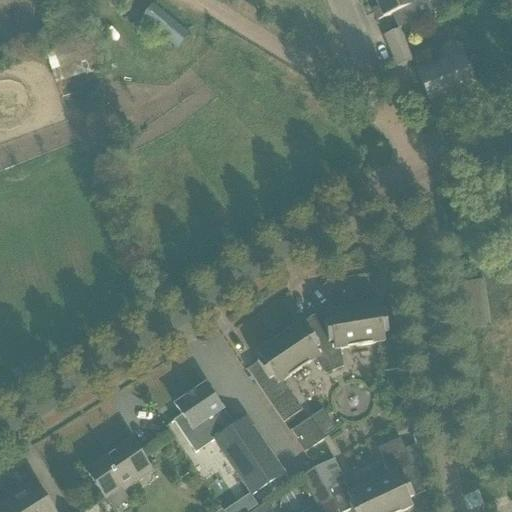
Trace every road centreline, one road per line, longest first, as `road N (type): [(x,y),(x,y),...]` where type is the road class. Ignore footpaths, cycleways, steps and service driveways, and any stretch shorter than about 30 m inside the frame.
road 1 (unclassified): [(0,433),(363,200),(426,169)]
road 2 (residential): [(426,169),(374,106),(196,0)]
